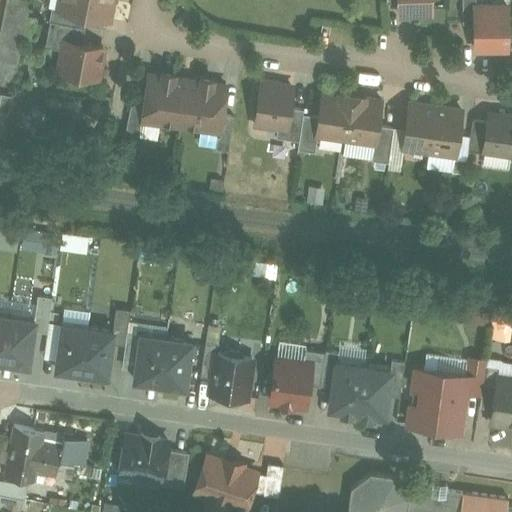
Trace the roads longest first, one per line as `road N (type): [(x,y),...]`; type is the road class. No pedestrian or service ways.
road 1 (residential): [(0,390),(511,462)]
road 2 (residential): [(511,89),(136,30),(142,0)]
